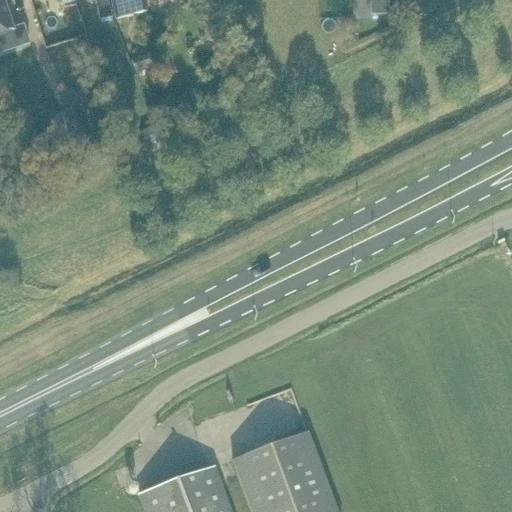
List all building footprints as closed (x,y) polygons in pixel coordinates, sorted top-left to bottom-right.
[(76,7),(73,0),(61,0),(64,10),(76,7)] [(107,0),(84,0),(86,4),(96,2),(99,21),(112,19),(107,0)] [(110,0),(115,23),(146,17),(143,1),(147,0),(110,0)] [(369,0),(370,16),(389,15),(387,0),(369,0)] [(0,54),(28,45),(22,26),(11,30),(2,1),(0,1),(0,54)] [(218,22),(204,27),(209,41),(223,35),(218,22)] [(138,74),(153,68),(149,57),(134,62),(138,74)] [(121,93),(106,97),(114,121),(128,116),(121,93)] [(79,110),(60,118),(73,147),(92,139),(79,110)] [(154,129),(127,143),(133,155),(160,141),(154,129)] [(249,511),(336,511),(308,435),(231,464),(249,511)] [(143,511),(228,511),(213,470),(139,498),(143,511)]
